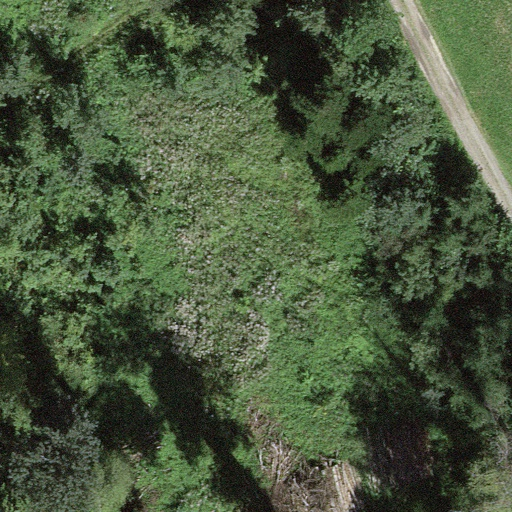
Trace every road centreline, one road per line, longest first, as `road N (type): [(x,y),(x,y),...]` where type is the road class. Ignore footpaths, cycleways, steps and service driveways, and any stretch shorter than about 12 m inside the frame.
road 1 (track): [(511,234),(401,0)]
road 2 (track): [(160,0),(0,110)]
